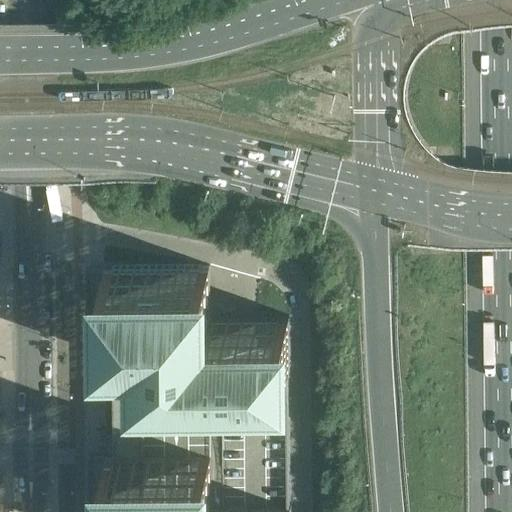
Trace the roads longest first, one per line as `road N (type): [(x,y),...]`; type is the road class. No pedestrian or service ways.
road 1 (motorway): [(500,0),(506,511)]
road 2 (tertiary): [(32,511),(28,0)]
road 3 (secondary): [(0,141),(148,142),(371,191)]
road 4 (secondary): [(349,0),(148,52),(0,62)]
road 5 (motorway): [(371,191),(390,511)]
road 6 (motorway): [(376,0),(371,191)]
road 7 (secondary): [(371,191),(474,215),(511,215)]
